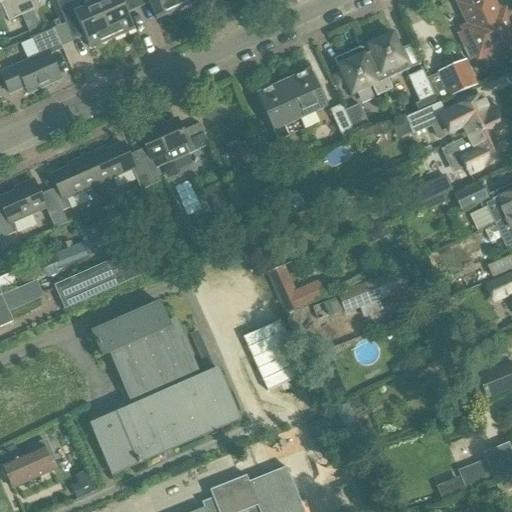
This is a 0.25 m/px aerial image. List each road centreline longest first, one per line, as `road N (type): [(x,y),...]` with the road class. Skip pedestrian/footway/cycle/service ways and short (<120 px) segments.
road 1 (unknown): [(0,354),(173,278),(199,275),(222,278),(237,294),(267,370),(268,404),(257,422),(50,511)]
road 2 (residential): [(0,145),(330,0)]
